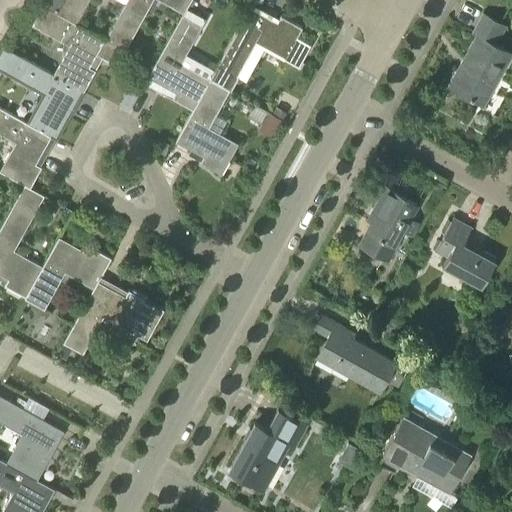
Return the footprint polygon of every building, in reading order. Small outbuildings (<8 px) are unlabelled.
[(62,0),(61,0),(45,0),(42,6),(55,14),(56,13),(62,0)] [(61,0),(62,0),(63,1),(56,12),(75,23),(88,0),(116,0),(124,5),(126,0),(61,0)] [(124,51),(152,0),(158,0),(184,14),(191,0),(126,0),(124,5),(109,33),(108,32),(104,40),(124,51)] [(93,33),(76,24),(74,25),(55,14),(42,6),(32,24),(68,45),(52,74),(53,74),(52,75),(77,89),(83,92),(95,71),(88,68),(95,55),(116,66),(124,51),(104,40),(93,33)] [(215,70),(229,78),(235,81),(256,44),(285,60),(302,30),(280,18),(277,24),(249,8),(215,70)] [(482,105),(511,55),(494,46),(505,27),(482,14),(472,33),(476,35),(448,86),(482,105)] [(209,80),(181,63),(202,27),(182,16),(147,78),(173,93),(171,98),(192,110),(209,80)] [(41,94),(25,123),(50,137),(56,141),(69,118),(62,115),(77,89),(52,75),(53,74),(52,74),(16,53),(4,74),(41,94)] [(209,80),(192,110),(173,142),(201,158),(198,164),(219,176),(237,146),(207,129),(229,91),(223,88),(209,80)] [(28,189),(29,189),(41,166),(35,163),(49,137),(50,137),(25,123),(0,108),(0,134),(13,142),(0,165),(0,173),(23,187),(28,189)] [(268,112),(257,131),(276,143),(287,124),(268,112)] [(43,197),(29,189),(28,189),(23,187),(0,228),(0,277),(6,281),(4,286),(24,298),(41,267),(13,251),(43,197)] [(401,232),(412,237),(419,224),(409,217),(416,206),(384,188),(371,212),(376,214),(359,244),(386,259),(401,232)] [(471,229),(453,219),(434,252),(446,258),(442,265),(480,287),(494,263),(493,262),(495,259),(484,253),(483,256),(463,244),(471,229)] [(94,290),(98,283),(111,259),(89,246),(85,253),(58,238),(42,267),(41,267),(24,298),(23,300),(43,310),(64,273),(94,290)] [(104,317),(133,333),(147,341),(164,310),(128,291),(124,297),(98,283),(94,290),(64,343),(83,354),(104,317)] [(326,337),(314,359),(378,393),(394,363),(351,340),(354,335),(320,316),(313,329),(326,337)] [(0,424),(21,436),(5,464),(36,481),(47,461),(41,458),(57,430),(0,398),(0,424)] [(489,406),(484,415),(493,420),(498,411),(489,406)] [(294,445),(306,425),(277,409),(266,428),(255,422),(230,465),(240,471),(238,474),(263,488),(289,442),(294,445)] [(471,455),(415,424),(403,417),(381,457),(449,495),(471,455)] [(0,488),(11,494),(0,511),(33,511),(47,487),(36,481),(5,464),(5,465),(0,462),(0,488)]
